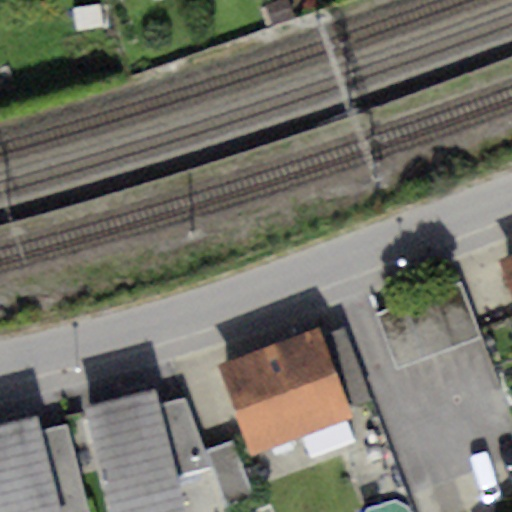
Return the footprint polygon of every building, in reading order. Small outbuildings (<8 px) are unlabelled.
[(285,0),(283,0),(265,7),(272,25),(292,17),(285,0)] [(97,7),(71,10),(74,31),(100,28),(97,7)] [(511,256),(500,261),(511,295),(511,256)] [(459,284),(378,315),(399,369),(479,338),(459,284)] [(344,329),(321,337),(348,410),(371,402),(344,329)] [(318,330),(219,366),(251,451),(349,414),(348,410),(321,337),(318,330)] [(152,391),(82,410),(108,511),(181,511),(183,511),(174,477),(155,406),(152,391)] [(183,399),(155,406),(174,477),(210,468),(205,454),(183,399)] [(35,413),(0,420),(0,511),(57,511),(39,432),(35,413)] [(86,511),(66,425),(39,432),(57,511),(86,511)] [(233,443),(205,454),(210,468),(225,508),(253,497),(233,443)]
